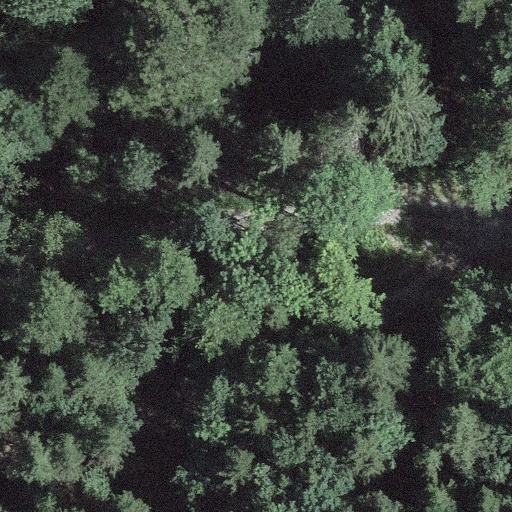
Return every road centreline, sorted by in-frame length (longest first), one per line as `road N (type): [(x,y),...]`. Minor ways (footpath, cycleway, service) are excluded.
road 1 (track): [(0,468),(263,370),(397,305),(441,269),(477,216)]
road 2 (track): [(0,231),(171,234),(381,212),(511,218)]
